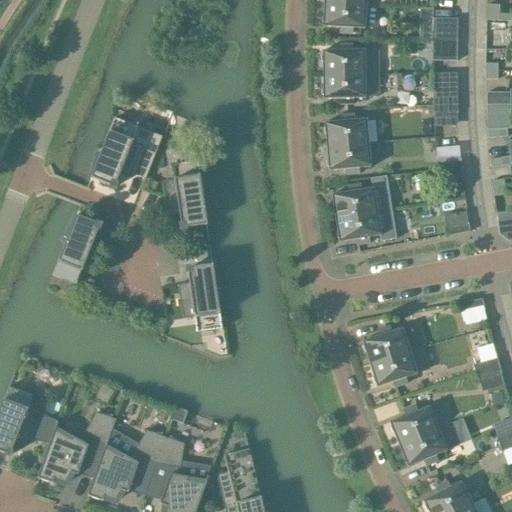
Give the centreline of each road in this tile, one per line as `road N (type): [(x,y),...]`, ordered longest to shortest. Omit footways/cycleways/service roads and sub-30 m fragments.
road 1 (residential): [(318,304),(285,113),(291,0)]
road 2 (residential): [(318,304),(346,407),(391,511)]
road 3 (residential): [(318,304),(511,265)]
road 4 (residential): [(26,179),(98,0)]
road 5 (residential): [(147,292),(138,222),(26,179)]
